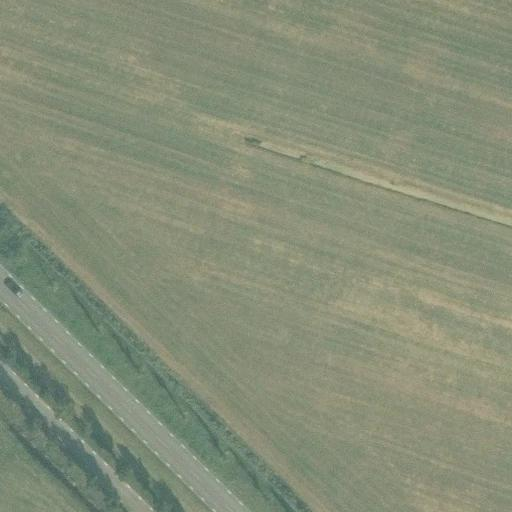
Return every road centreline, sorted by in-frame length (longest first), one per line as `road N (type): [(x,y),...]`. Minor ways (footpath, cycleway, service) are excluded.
road 1 (primary): [(232,511),(0,282)]
road 2 (unclassified): [(0,370),(143,511)]
